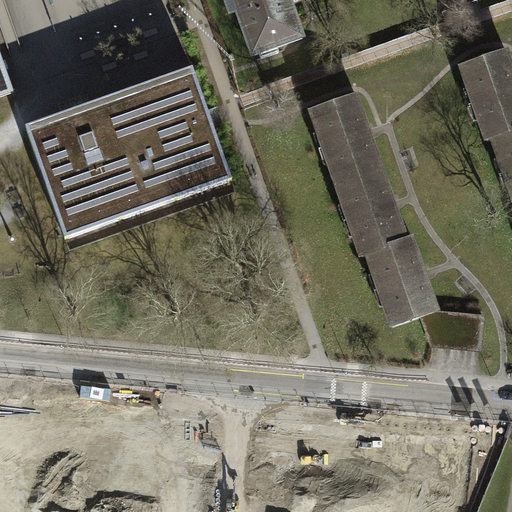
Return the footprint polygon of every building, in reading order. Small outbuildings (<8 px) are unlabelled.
[(303,38),(289,0),(233,0),(253,56),(303,38)] [(511,70),(506,53),(462,68),(488,142),(493,140),(511,192),(511,70)] [(0,92),(12,88),(0,54),(0,92)] [(195,71),(27,131),(65,240),(231,181),(195,71)] [(357,98),(312,113),(362,258),(368,256),(394,327),(422,317),(438,312),(412,238),(407,240),(357,98)] [(483,348),(483,316),(438,312),(422,317),(435,345),(483,348)] [(148,511),(153,467),(132,465),(134,454),(102,451),(106,410),(42,404),(41,415),(17,413),(13,463),(29,464),(24,511),(148,511)] [(161,415),(154,511),(210,511),(217,419),(161,415)] [(350,511),(352,495),(369,497),(374,436),(288,427),(286,451),(246,447),(245,458),(225,456),(220,510),(236,511),(350,511)]
